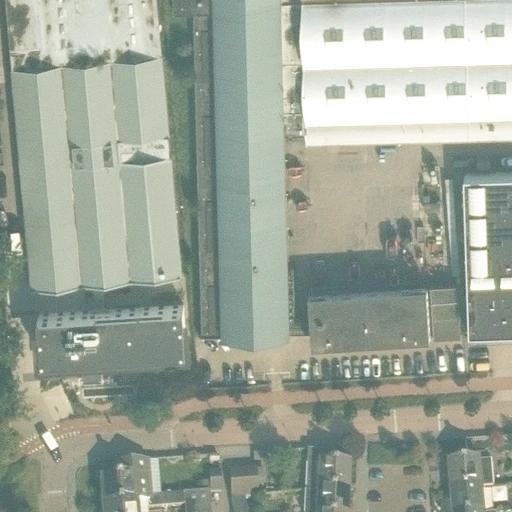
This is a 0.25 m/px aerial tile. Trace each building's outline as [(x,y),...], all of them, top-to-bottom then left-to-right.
[(96,311),(103,311),(98,283),(182,275),(162,55),(160,55),(155,0),(5,0),(31,289),(92,283),(96,311)] [(511,0),(172,0),(172,13),(193,12),(201,336),(313,333),(313,342),(428,335),(428,334),(432,334),(433,338),(460,336),(460,332),(465,332),(464,329),(467,329),(465,295),(462,295),(461,286),(310,295),(312,323),(288,324),(283,131),(307,130),(307,142),(511,136),(511,0)] [(465,206),(511,204),(511,171),(464,173),(465,206)] [(511,204),(465,206),(465,237),(511,235),(511,204)] [(511,235),(465,237),(466,268),(498,267),(511,266),(511,235)] [(511,266),(498,267),(500,330),(511,330),(511,266)] [(498,267),(466,268),(468,331),(500,330),(498,267)] [(103,311),(96,311),(37,315),(40,360),(82,358),(83,377),(101,376),(100,356),(186,351),(181,306),(103,311)] [(60,393),(59,381),(40,381),(40,393),(60,393)] [(453,444),(454,465),(448,466),(450,492),(482,489),(493,488),(491,462),(466,464),(466,443),(453,444)] [(306,451),(305,491),(309,491),(348,493),(349,466),(334,465),(334,452),(306,451)] [(160,496),(148,497),(145,463),(113,466),(114,480),(100,481),(102,507),(136,504),(147,503),(147,509),(161,508),(160,496)] [(254,470),(242,471),(244,497),(245,497),(256,497),(254,470)] [(229,472),(231,498),(244,497),(242,471),(229,472)] [(220,492),(219,472),(209,473),(210,493),(220,492)] [(484,511),(482,489),(450,492),(452,511),(484,511)] [(309,491),(305,491),(303,511),(347,511),(348,493),(309,491)] [(209,511),(208,492),(160,496),(161,508),(183,506),(183,511),(209,511)]
